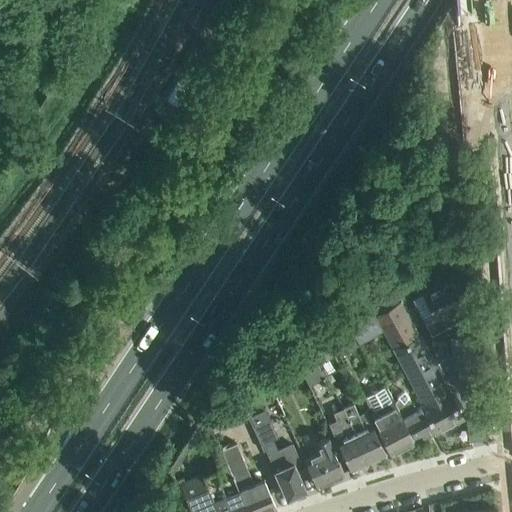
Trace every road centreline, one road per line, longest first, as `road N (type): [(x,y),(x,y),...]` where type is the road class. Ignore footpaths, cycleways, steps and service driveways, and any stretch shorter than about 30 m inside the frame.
road 1 (motorway): [(84,511),(427,0)]
road 2 (motorway): [(377,0),(35,511)]
road 3 (unclassified): [(0,488),(276,0)]
road 4 (residential): [(325,511),(507,463)]
